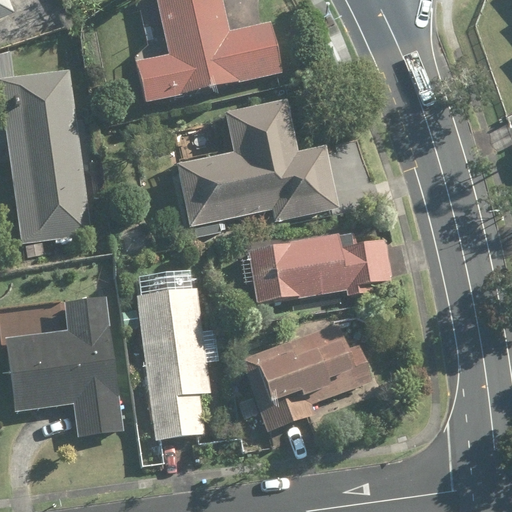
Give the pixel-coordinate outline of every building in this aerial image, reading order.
[(0,0),(0,23),(11,18),(3,0),(0,0)] [(129,70),(139,110),(278,77),(266,28),(226,38),(217,0),(148,0),(163,62),(129,70)] [(67,77),(15,83),(8,55),(0,57),(0,126),(15,253),(86,245),(67,77)] [(283,108),(218,121),(226,160),(173,171),(188,244),(221,237),(219,227),(270,217),(272,229),(333,216),(320,151),(293,156),(283,108)] [(156,226),(121,231),(124,256),(160,251),(156,226)] [(353,241),(246,254),(253,309),(342,298),(342,301),(370,297),(369,292),(392,289),(387,248),(354,252),(353,241)] [(131,288),(134,313),(121,314),(124,337),(137,335),(150,447),(202,440),(197,400),(210,399),(206,368),(217,366),(214,337),(199,339),(192,281),(131,288)] [(64,336),(1,346),(12,417),(69,408),(75,444),(121,437),(100,306),(60,312),(64,336)] [(239,368),(253,403),(238,408),(244,423),(259,418),(267,439),(313,421),(310,412),(372,387),(358,351),(344,357),(334,331),(239,368)]
